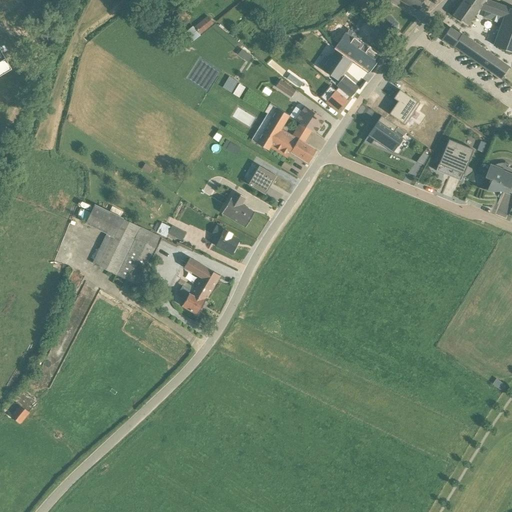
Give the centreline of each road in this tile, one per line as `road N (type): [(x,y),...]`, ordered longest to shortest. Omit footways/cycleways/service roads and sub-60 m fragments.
road 1 (residential): [(40,511),(191,365),(321,153)]
road 2 (unclassified): [(321,153),(511,228)]
road 3 (unknown): [(427,20),(449,58),(511,99)]
